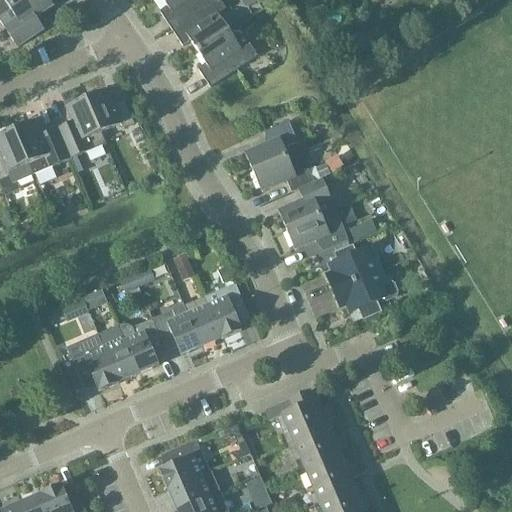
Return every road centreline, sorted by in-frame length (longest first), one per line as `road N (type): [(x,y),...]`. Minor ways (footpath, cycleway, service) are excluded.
road 1 (residential): [(297,343),(127,37)]
road 2 (residential): [(107,430),(297,343)]
road 3 (residential): [(402,434),(361,346),(329,359),(297,343)]
road 4 (residential): [(0,94),(127,37)]
